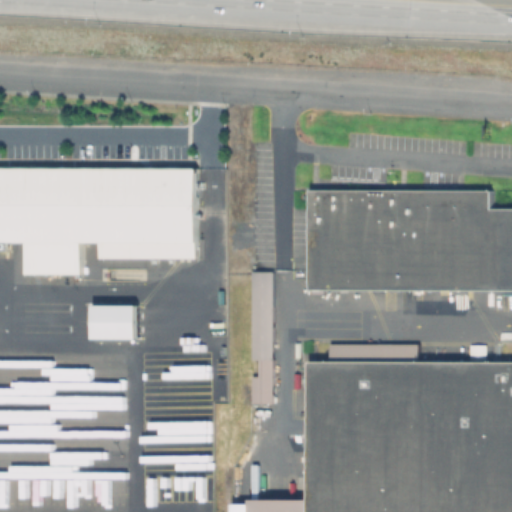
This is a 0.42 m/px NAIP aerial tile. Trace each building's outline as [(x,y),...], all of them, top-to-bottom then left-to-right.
[(0,168),(200,169),(200,242),(0,242),(0,168)] [(511,208),(493,208),(493,191),(310,191),(310,288),(511,288),(511,208)] [(251,359),(258,359),(258,376),(251,376),(251,402),(272,403),(273,270),(252,270),(251,359)] [(139,305),(95,304),(94,338),(138,339),(139,305)] [(511,361),(511,511),(310,511),(310,361),(511,361)] [(233,503),(232,511),(308,511),(309,499),(251,498),(251,503),(233,503)]
